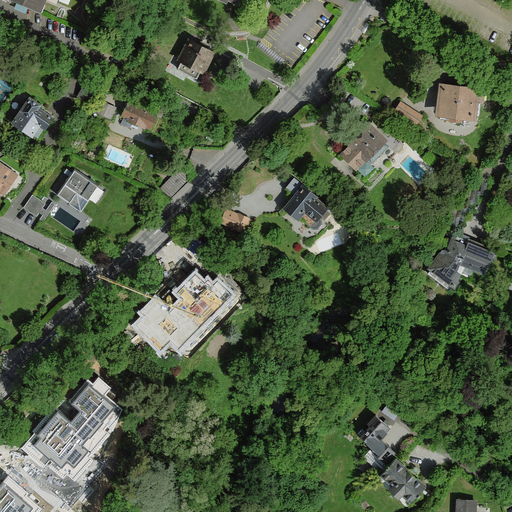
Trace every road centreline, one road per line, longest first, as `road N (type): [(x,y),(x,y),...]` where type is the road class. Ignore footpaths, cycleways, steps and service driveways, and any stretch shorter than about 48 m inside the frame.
road 1 (secondary): [(366,0),(300,90),(113,275)]
road 2 (unknown): [(32,85),(210,165)]
road 3 (secondary): [(113,275),(0,384)]
road 4 (residential): [(0,223),(113,275)]
